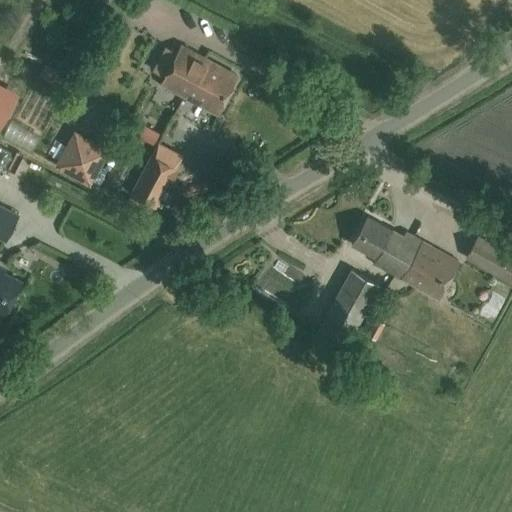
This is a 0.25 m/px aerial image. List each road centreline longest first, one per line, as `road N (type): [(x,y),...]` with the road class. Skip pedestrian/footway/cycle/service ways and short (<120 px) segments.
road 1 (unclassified): [(0,385),(511,48)]
road 2 (track): [(511,226),(359,147)]
